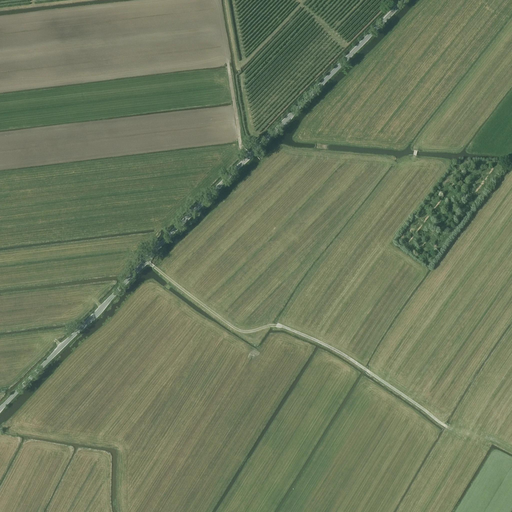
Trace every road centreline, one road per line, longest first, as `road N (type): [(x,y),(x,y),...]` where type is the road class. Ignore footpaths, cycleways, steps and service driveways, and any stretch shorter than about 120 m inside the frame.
road 1 (unclassified): [(0,410),(406,0)]
road 2 (track): [(145,260),(236,328),(280,326),(336,350),(451,430)]
